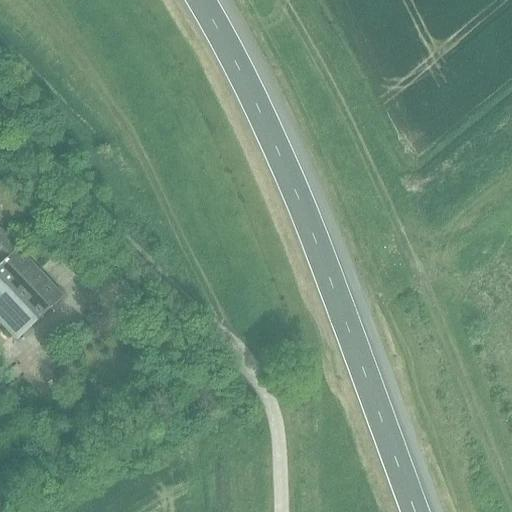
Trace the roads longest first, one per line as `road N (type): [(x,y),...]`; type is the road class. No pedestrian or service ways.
road 1 (motorway): [(409,511),(287,178),(195,0)]
road 2 (residential): [(0,111),(255,374),(274,420),(281,511)]
